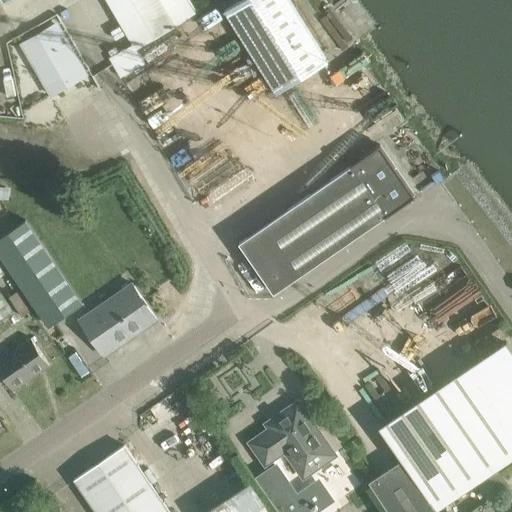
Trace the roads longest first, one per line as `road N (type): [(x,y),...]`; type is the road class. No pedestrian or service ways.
road 1 (unclassified): [(222,318),(275,306),(411,215),(464,231),(511,300)]
road 2 (unclassified): [(222,318),(228,282),(105,72)]
road 3 (unclassified): [(0,471),(222,318)]
